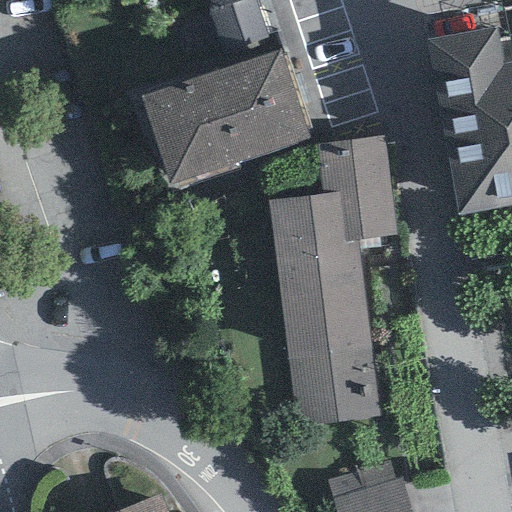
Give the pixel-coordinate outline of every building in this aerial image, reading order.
[(208,0),(212,10),(209,12),(222,54),(267,40),(253,0),(208,0)] [(458,219),(511,209),(511,74),(494,77),(488,45),(429,56),(458,219)] [(309,139),(279,50),(138,98),(169,187),(309,139)] [(323,194),(266,202),(297,428),(380,417),(355,239),(396,234),(382,135),(316,144),(323,194)] [(390,461),(327,480),(336,511),(413,511),(403,476),(395,478),(390,461)] [(166,511),(160,495),(115,511),(166,511)]
